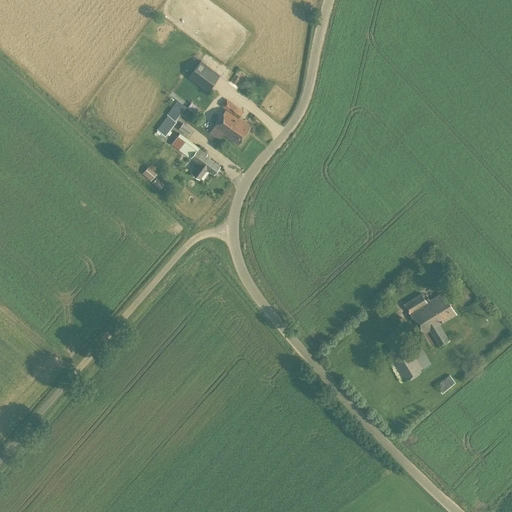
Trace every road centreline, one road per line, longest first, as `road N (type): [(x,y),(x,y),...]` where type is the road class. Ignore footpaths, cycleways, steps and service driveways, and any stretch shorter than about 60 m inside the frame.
road 1 (unclassified): [(450,511),(251,289),(233,232)]
road 2 (unclassified): [(0,459),(189,241),(233,232)]
road 3 (unclassified): [(233,232),(243,185),(304,99),(328,0)]
